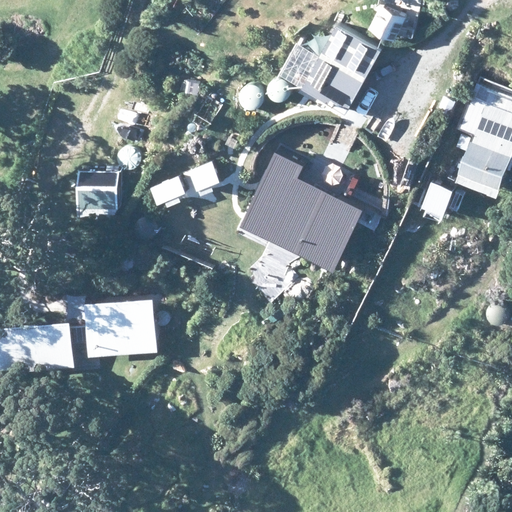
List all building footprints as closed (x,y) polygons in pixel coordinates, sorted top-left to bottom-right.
[(75,0),(55,0),(54,1),(68,11),(75,0)] [(298,85),(345,114),(383,52),(335,24),(298,85)] [(81,90),(65,83),(52,111),(68,118),(81,90)] [(511,145),(511,94),(488,85),(455,169),(497,185),(511,145)] [(144,147),(118,145),(117,167),(142,169),(144,147)] [(191,170),(203,195),(218,188),(216,184),(225,180),(215,159),(191,170)] [(121,169),(82,168),(81,216),(120,217),(121,169)] [(169,201),(171,205),(184,201),(182,195),(189,193),(182,173),(154,184),(162,204),(169,201)] [(292,195),(267,182),(256,205),(281,217),(292,195)] [(318,234),(300,216),(266,249),(285,267),(318,234)] [(351,230),(329,226),(325,246),(347,251),(351,230)] [(267,266),(252,280),(273,303),(289,288),(267,266)] [(91,297),(95,350),(162,346),(158,293),(91,297)] [(73,318),(0,322),(0,370),(76,365),(73,318)] [(394,415),(405,416),(405,404),(395,404),(394,415)]
